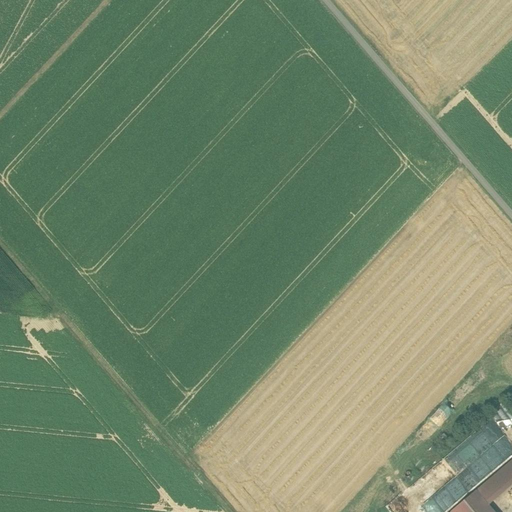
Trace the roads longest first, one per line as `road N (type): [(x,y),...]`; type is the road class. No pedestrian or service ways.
road 1 (track): [(0,245),(231,511)]
road 2 (unclassified): [(511,216),(325,0)]
road 3 (track): [(0,114),(107,0)]
